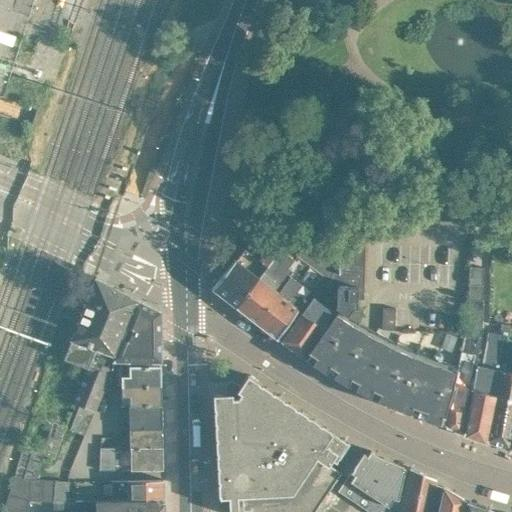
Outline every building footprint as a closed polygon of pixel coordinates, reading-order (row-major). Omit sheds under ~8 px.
[(360,226),(360,219),(361,196),(355,196),(345,225),(360,226)] [(372,219),(373,197),(361,196),(360,219),(372,219)] [(385,219),(386,197),(373,197),(372,219),(385,219)] [(397,220),(398,197),(386,197),(385,219),(397,220)] [(409,220),(410,198),(398,197),(397,220),(409,220)] [(422,220),(423,198),(410,198),(409,220),(422,220)] [(434,221),(435,198),(423,198),(422,220),(434,221)] [(446,221),(447,199),(435,198),(434,221),(446,221)] [(459,221),(460,199),(447,199),(446,221),(459,221)] [(471,222),(472,199),(460,199),(459,221),(471,222)] [(492,223),(493,203),(493,200),(472,199),(471,222),(492,223)] [(363,300),(365,255),(365,241),(359,241),(360,226),(345,225),(335,254),(330,263),(326,291),(332,292),(331,298),(344,303),(342,311),(348,315),(353,307),(357,307),(357,298),(358,298),(358,300),(363,300)] [(328,312),(331,298),(332,292),(326,291),(330,263),(295,251),(292,258),(273,244),(267,252),(273,261),(237,307),(286,345),(304,358),(323,332),(330,313),(328,312)] [(273,261),(267,252),(253,269),(251,272),(235,260),(213,289),(237,307),(273,261)] [(499,373),(503,351),(506,336),(482,331),(483,300),(482,300),(482,286),(483,286),(483,267),(469,267),(467,334),(470,334),(468,353),(475,355),(464,414),(467,415),(464,432),(487,440),(499,373)] [(115,310),(122,292),(95,278),(69,345),(64,357),(87,366),(90,359),(110,308),(115,310)] [(115,356),(137,300),(122,292),(115,310),(110,308),(90,359),(87,366),(73,401),(80,403),(70,428),(85,433),(103,386),(111,367),(112,362),(115,356)] [(461,367),(457,365),(436,359),(416,351),(396,342),(376,332),(365,325),(348,315),(342,311),(344,303),(331,298),(328,312),(330,313),(323,332),(304,358),(317,367),(333,377),(334,378),(346,385),(347,385),(372,397),(372,396),(376,398),(375,399),(379,401),(391,406),(404,412),(412,414),(412,413),(416,415),(415,416),(446,425),(449,412),(446,411),(461,367)] [(160,361),(160,337),(160,312),(137,300),(115,356),(112,362),(160,361)] [(394,330),(395,309),(395,308),(383,308),(382,330),(394,330)] [(470,334),(467,334),(464,333),(457,365),(461,367),(446,411),(449,412),(446,425),(445,426),(464,432),(467,415),(464,414),(475,355),(468,353),(470,334)] [(162,404),(160,365),(120,365),(122,406),(129,406),(162,404)] [(116,367),(111,367),(103,386),(116,386),(116,367)] [(509,448),(511,425),(511,376),(499,373),(487,440),(509,448)] [(225,394),(213,395),(218,477),(218,486),(218,490),(228,490),(229,511),(243,511),(248,510),(248,511),(314,511),(342,472),(330,464),(332,460),(336,463),(343,453),(345,454),(346,452),(322,436),(328,428),(248,375),(241,385),(235,381),(225,387),(225,394)] [(162,429),(162,404),(129,406),(129,429),(162,429)] [(67,426),(65,426),(53,422),(43,451),(24,445),(14,478),(36,478),(44,456),(55,459),(67,426)] [(162,447),(162,429),(129,429),(129,447),(162,447)] [(114,470),(114,447),(99,448),(99,470),(114,470)] [(163,470),(162,447),(129,447),(130,470),(163,470)] [(404,466),(383,458),(380,456),(377,455),(373,453),(371,451),(362,463),(356,459),(355,461),(357,462),(337,491),(369,511),(398,511),(408,469),(403,467),(404,466)] [(427,511),(435,481),(436,479),(409,469),(398,511),(427,511)] [(31,479),(14,478),(5,505),(26,511),(29,500),(31,479)] [(41,501),(43,480),(31,479),(29,500),(41,501)] [(53,502),(54,500),(55,481),(43,480),(41,501),(53,502)] [(164,500),(163,480),(111,480),(111,501),(164,500)] [(69,482),(55,481),(54,500),(68,501),(69,482)] [(461,511),(465,498),(444,487),(437,511),(461,511)] [(163,511),(164,500),(111,501),(94,501),(94,511),(163,511)] [(65,510),(64,502),(53,502),(54,510),(65,510)] [(75,510),(75,502),(64,502),(65,510),(75,510)] [(467,502),(464,511),(487,511),(488,509),(467,502)]
